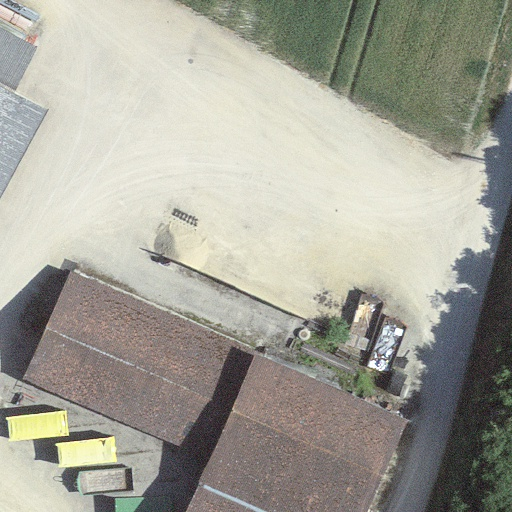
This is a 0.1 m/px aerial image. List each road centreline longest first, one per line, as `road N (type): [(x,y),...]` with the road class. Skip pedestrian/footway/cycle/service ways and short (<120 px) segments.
road 1 (track): [(73,0),(481,212)]
road 2 (track): [(511,107),(398,500),(387,511)]
road 3 (track): [(0,273),(122,25)]
